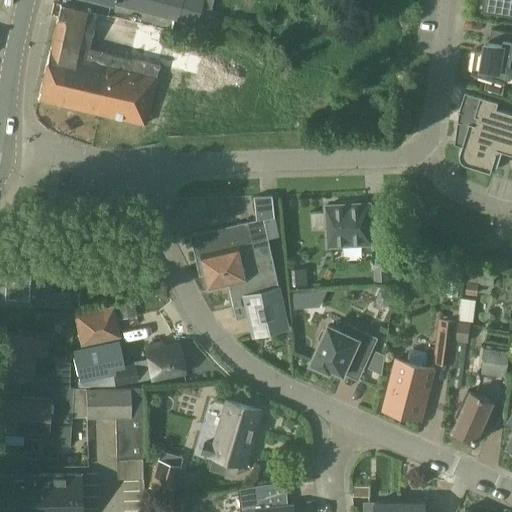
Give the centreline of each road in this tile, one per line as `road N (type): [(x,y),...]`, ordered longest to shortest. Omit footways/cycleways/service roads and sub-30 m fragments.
road 1 (unclassified): [(356,422),(224,349),(192,308),(158,232),(150,165)]
road 2 (residential): [(150,165),(417,152)]
road 3 (unclassified): [(511,493),(356,422)]
road 4 (residential): [(417,152),(431,130),(450,0)]
road 5 (unclassified): [(150,165),(2,147)]
road 6 (secondary): [(2,147),(26,0)]
